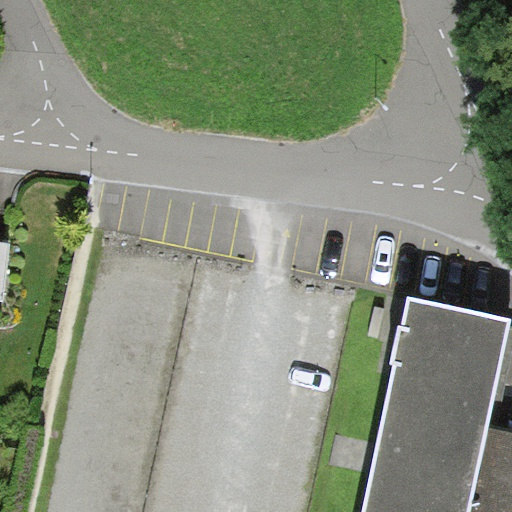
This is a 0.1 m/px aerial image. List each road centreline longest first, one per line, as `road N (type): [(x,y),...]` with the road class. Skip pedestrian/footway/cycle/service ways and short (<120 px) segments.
road 1 (residential): [(506,169),(378,187),(52,142)]
road 2 (residential): [(506,169),(435,0)]
road 3 (residential): [(52,142),(54,91),(11,0)]
